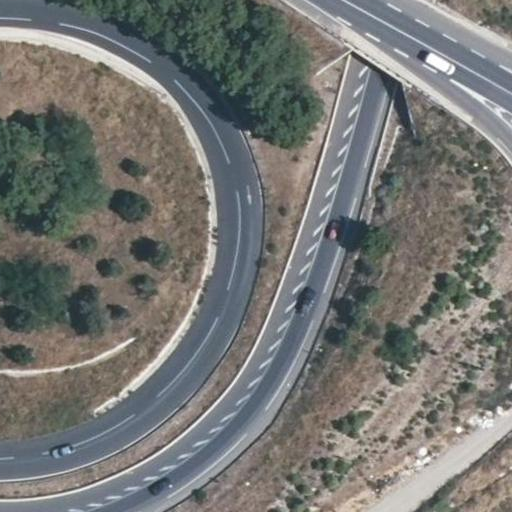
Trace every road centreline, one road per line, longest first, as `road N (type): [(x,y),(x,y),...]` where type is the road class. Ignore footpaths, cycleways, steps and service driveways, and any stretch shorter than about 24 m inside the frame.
road 1 (motorway): [(0,7),(95,22),(187,77),(230,136),(250,226),(223,329),(176,392),(108,441),(58,460),(0,467)]
road 2 (motorway): [(107,511),(195,463),(266,383),(327,238),(396,0)]
road 3 (unclassified): [(399,511),(511,422)]
